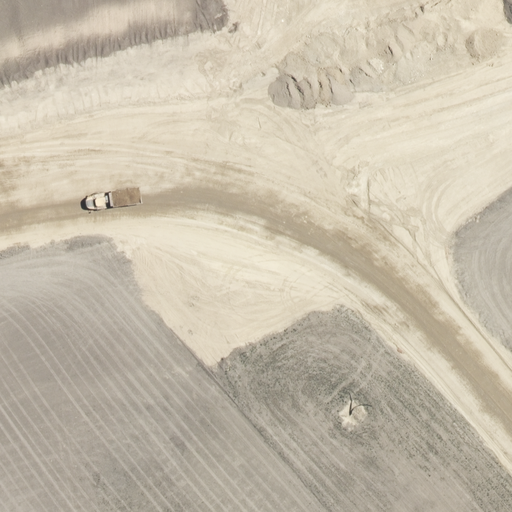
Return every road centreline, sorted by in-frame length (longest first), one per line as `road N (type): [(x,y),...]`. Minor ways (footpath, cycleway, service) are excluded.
road 1 (unknown): [(315,511),(99,253),(66,198),(30,79)]
road 2 (unknown): [(264,0),(0,89)]
